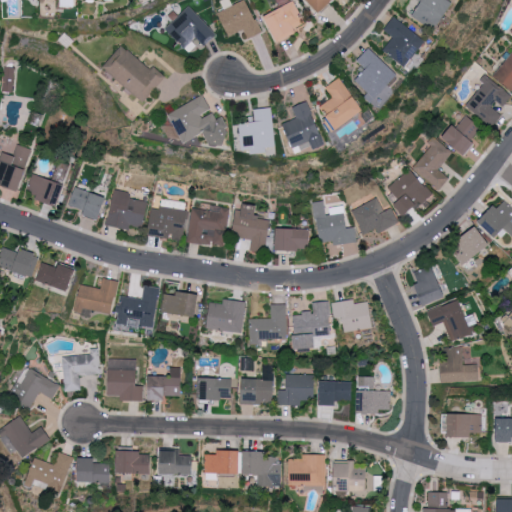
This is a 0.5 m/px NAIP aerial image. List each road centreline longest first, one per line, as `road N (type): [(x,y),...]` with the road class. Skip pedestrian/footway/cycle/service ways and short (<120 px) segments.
road 1 (residential): [(0,216),(132,262),(299,282),(381,264),(429,237),(511,147)]
road 2 (residential): [(84,423),(343,434),(454,467),(511,468)]
road 3 (residential): [(401,511),(417,389),(381,264)]
road 4 (residential): [(229,80),(267,87),(321,65),(382,0)]
